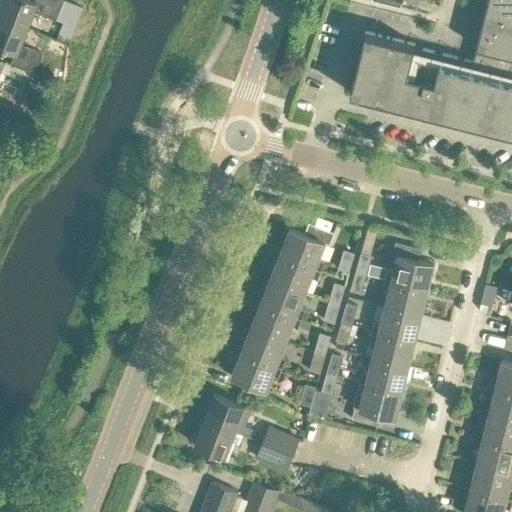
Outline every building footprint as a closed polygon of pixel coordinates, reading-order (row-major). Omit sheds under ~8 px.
[(0,0),(0,15),(24,25),(30,9),(53,18),(60,0),(0,0)] [(415,42),(365,29),(350,91),(511,131),(511,0),(486,0),(477,38),(472,59),(414,44),(415,42)] [(71,2),(68,9),(78,13),(81,6),(71,2)] [(24,25),(0,15),(0,45),(13,51),(8,62),(32,71),(40,51),(17,42),(24,25)] [(289,226),(279,251),(321,267),(324,258),(317,255),(323,240),(329,242),(334,231),(309,221),(304,232),(289,226)] [(428,287),(434,261),(419,258),(422,246),(396,239),(393,251),(399,253),(395,268),(387,267),(385,277),(428,287)] [(338,266),(349,269),(354,251),(343,247),(338,266)] [(355,269),(366,272),(369,262),(371,253),(361,250),(355,269)] [(279,251),(270,275),(304,289),(310,274),(317,277),(321,267),(279,251)] [(367,272),(384,276),(387,266),(370,262),(367,272)] [(361,291),(366,272),(355,269),(350,287),(361,291)] [(270,275),(260,299),(301,316),(305,306),(298,303),(304,289),(270,275)] [(390,288),(386,304),(422,313),(428,287),(385,277),(382,287),(390,288)] [(334,280),(329,298),(339,302),(345,283),(334,280)] [(339,302),(329,298),(323,317),(334,320),(339,302)] [(260,299),(250,324),(284,337),(290,322),(297,325),(301,316),(260,299)] [(346,300),(341,319),(352,322),(357,304),(346,300)] [(481,301),(479,306),(484,312),(490,313),(492,304),(481,301)] [(375,317),(372,327),(415,338),(422,313),(386,304),(382,319),(375,317)] [(352,322),(341,319),(335,338),(346,341),(352,322)] [(250,324),(241,348),(282,364),(286,355),(279,352),(284,337),(250,324)] [(377,339),(373,355),(409,364),(415,338),(372,327),(370,337),(377,339)] [(320,330),(314,349),(325,352),(330,333),(320,330)] [(282,364),(241,348),(231,373),(246,379),(241,390),(266,400),(271,388),(265,386),(271,371),(278,374),(282,364)] [(325,352),(314,349),(309,367),(320,371),(325,352)] [(332,351),(326,370),(337,373),(343,354),(332,351)] [(362,368),(360,378),(403,389),(409,364),(373,355),(369,370),(362,368)] [(511,361),(501,358),(494,384),(511,388),(511,361)] [(337,373),(326,370),(321,388),(332,391),(337,373)] [(403,389),(360,378),(357,388),(364,390),(361,406),(354,404),(351,416),(378,423),(381,411),(396,415),(403,389)] [(299,400),(310,403),(316,384),(305,381),(299,400)] [(511,388),(494,384),(488,409),(511,415),(511,388)] [(215,391),(204,416),(242,431),(235,428),(245,403),(215,391)] [(511,415),(488,409),(482,435),(511,442),(511,415)] [(242,431),(204,416),(194,442),(225,454),(231,439),(238,442),(242,431)] [(269,425),(263,439),(292,451),(298,436),(269,425)] [(511,442),(482,435),(475,460),(511,469),(511,465),(511,442)] [(292,451),(263,439),(257,454),(287,466),(292,451)] [(475,460),(469,486),(511,496),(511,485),(507,485),(511,469),(475,460)] [(229,511),(238,489),(212,479),(199,511),(229,511)] [(255,479),(242,511),(268,511),(278,487),(255,479)] [(278,496),(311,511),(321,511),(324,506),(282,486),(278,496)] [(511,497),(511,496),(469,486),(463,511),(500,511),(502,505),(510,506),(511,497)]
